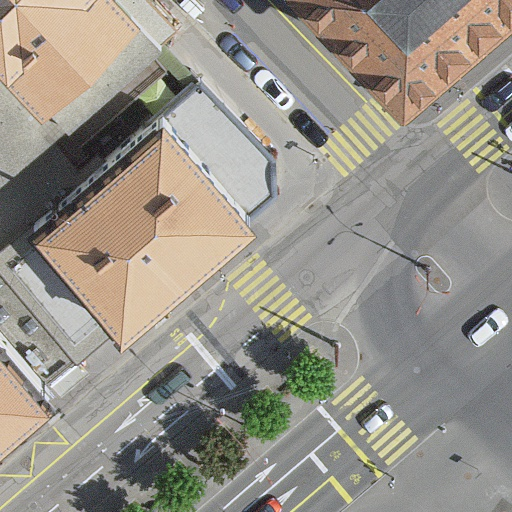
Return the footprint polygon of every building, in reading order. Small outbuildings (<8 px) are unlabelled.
[(131,6),(125,0),(0,0),(0,43),(42,89),(131,6)] [(493,0),(328,0),(394,68),(399,72),(403,73),(406,73),(410,72),(412,70),(493,0)] [(42,89),(68,116),(152,44),(160,54),(169,45),(131,6),(42,89)] [(42,89),(0,43),(0,175),(68,116),(42,89)] [(126,314),(254,204),(274,188),(273,171),(273,152),(201,77),(200,78),(190,68),(180,75),(189,84),(165,104),(82,177),(36,214),(126,314)] [(36,214),(0,245),(0,317),(52,377),(126,314),(36,214)] [(0,420),(52,377),(0,317),(0,420)]
